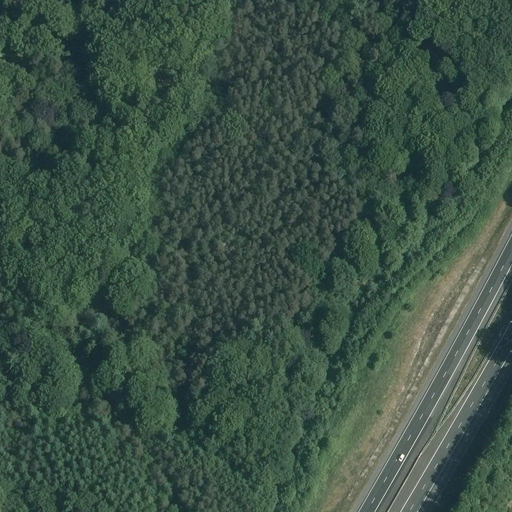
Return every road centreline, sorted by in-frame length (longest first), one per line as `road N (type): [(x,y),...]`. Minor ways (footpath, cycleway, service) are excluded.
road 1 (motorway): [(511,249),(365,511)]
road 2 (motorway): [(408,511),(511,335)]
